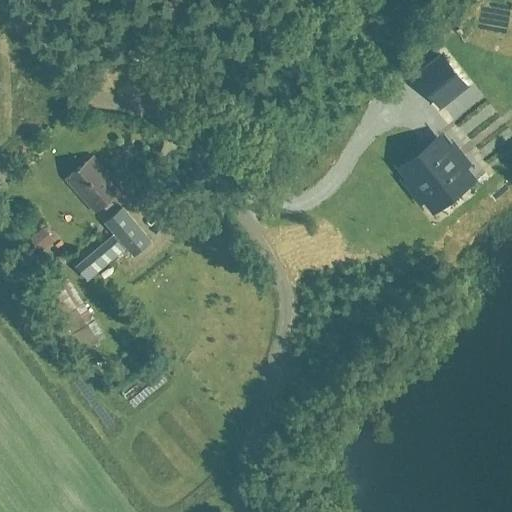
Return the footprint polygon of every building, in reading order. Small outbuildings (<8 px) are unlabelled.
[(141,43),(127,53),(137,67),(151,58),(141,43)] [(465,85),(450,66),(442,56),(418,75),(426,85),(441,104),(465,85)] [(431,157),(422,145),(388,171),(398,183),(394,185),(406,201),(410,198),(419,210),(453,185),(443,173),(447,170),(435,154),(431,157)] [(95,211),(122,188),(93,154),(66,177),(95,211)] [(134,254),(151,239),(123,206),(106,221),(134,254)] [(125,249),(110,231),(72,263),(86,282),(125,249)] [(57,276),(71,306),(83,300),(69,271),(57,276)] [(152,374),(125,390),(132,403),(159,387),(152,374)]
